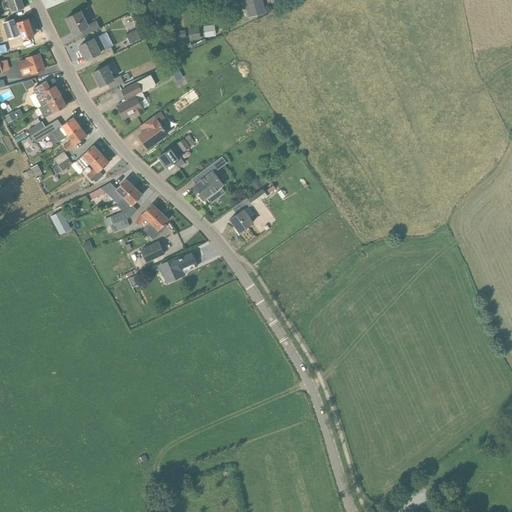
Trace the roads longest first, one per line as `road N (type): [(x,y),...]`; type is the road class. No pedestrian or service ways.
road 1 (residential): [(238,270),(91,112),(33,0)]
road 2 (unclassified): [(351,511),(313,394),(238,270)]
